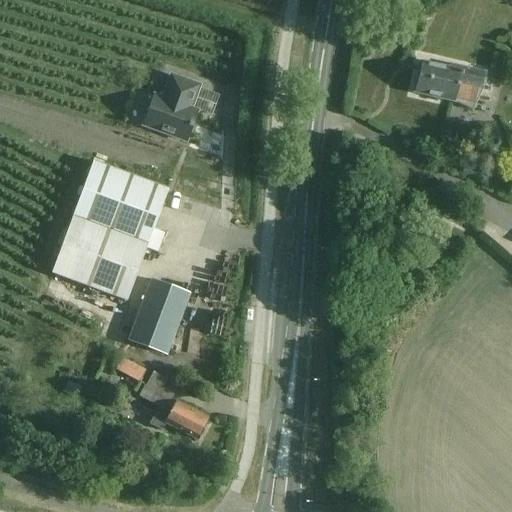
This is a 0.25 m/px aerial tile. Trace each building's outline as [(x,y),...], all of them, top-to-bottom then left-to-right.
[(481,89),(484,73),(448,65),(447,68),(420,62),(417,74),(418,74),(414,92),(454,102),(472,110),(479,95),(481,89)] [(196,111),(190,109),(198,86),(171,76),(162,99),(154,96),(143,126),(185,141),(196,111)] [(162,241),(150,236),(168,190),(93,162),(83,188),(78,186),(76,195),(80,196),(61,248),(55,246),(51,255),(57,257),(51,273),(126,301),(146,248),(158,252),(162,241)] [(196,306),(216,313),(233,262),(212,256),(196,306)] [(151,280),(128,341),(166,355),(189,294),(151,280)] [(145,370),(121,357),(114,369),(139,382),(145,370)] [(161,431),(165,424),(196,440),(207,418),(170,399),(178,385),(153,372),(146,385),(144,384),(138,396),(149,402),(158,406),(149,424),(161,431)]
